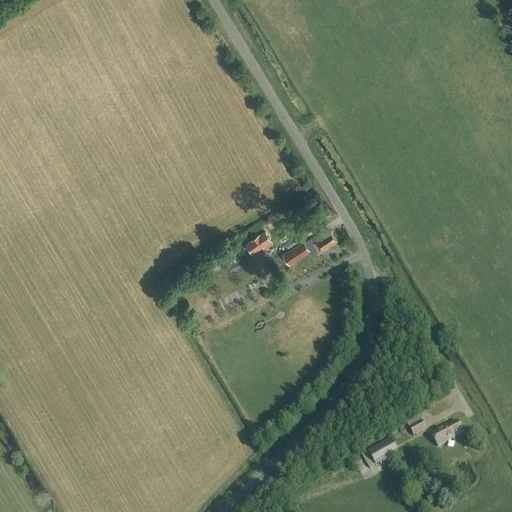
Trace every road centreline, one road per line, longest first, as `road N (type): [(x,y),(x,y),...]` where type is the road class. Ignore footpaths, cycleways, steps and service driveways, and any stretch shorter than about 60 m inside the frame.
road 1 (unclassified): [(222,511),(333,404),(362,361),(373,314),(357,239),(212,0)]
road 2 (track): [(369,272),(397,293),(469,414)]
road 3 (track): [(363,253),(276,296),(259,266)]
